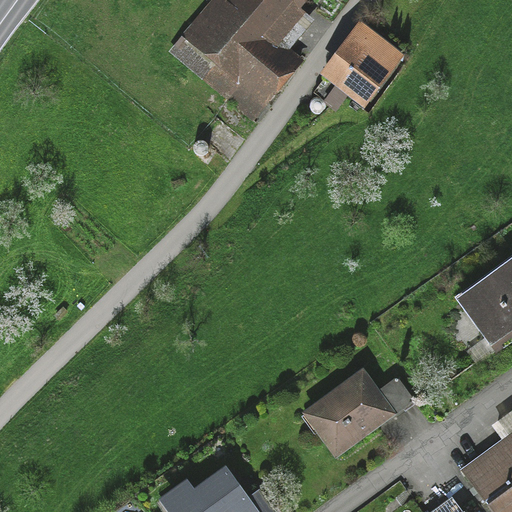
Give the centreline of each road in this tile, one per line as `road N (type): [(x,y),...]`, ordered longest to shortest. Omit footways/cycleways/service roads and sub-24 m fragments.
road 1 (residential): [(361,0),(208,206),(0,414)]
road 2 (residential): [(511,385),(343,511)]
